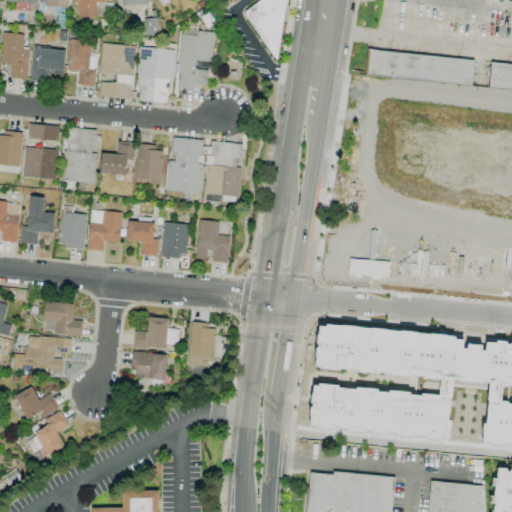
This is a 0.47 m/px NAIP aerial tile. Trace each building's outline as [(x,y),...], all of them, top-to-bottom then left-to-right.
[(68,7),(68,0),(38,0),(38,12),(55,13),(55,7),(68,7)] [(96,16),(95,3),(106,2),(106,0),(75,0),(76,17),(96,16)] [(277,55),(284,0),(257,0),(241,11),(273,58),(277,55)] [(213,32),(196,31),(196,35),(178,34),(176,88),(192,89),(192,84),(206,85),(206,70),(193,69),(193,61),(211,61),(213,32)] [(9,78),(26,79),(27,49),(22,49),(22,34),(1,33),(0,63),(9,64),(9,78)] [(76,85),(93,86),(94,56),(89,56),(89,40),(67,39),(66,71),(77,71),(76,85)] [(130,99),(133,45),(100,43),(99,73),(116,74),(115,83),(99,82),(98,97),(130,99)] [(64,51),(33,47),(29,77),(60,81),(64,51)] [(171,49),(138,47),(135,100),(167,102),(171,49)] [(366,74),(470,85),(473,60),(369,49),(366,74)] [(511,64),(489,63),(487,89),(511,90),(511,64)] [(57,140),(58,125),(27,124),(27,139),(57,140)] [(95,154),(92,153),(94,129),(66,127),(62,180),(93,182),(95,154)] [(21,134),(0,131),(0,164),(17,166),(21,134)] [(202,139),(171,138),(170,157),(167,157),(165,191),(199,193),(201,162),(200,162),(202,139)] [(100,153),(98,172),(124,175),(125,160),(130,160),(132,143),(116,141),(114,154),(100,153)] [(203,194),(237,196),(239,167),(237,167),(238,143),(210,141),(209,154),(205,154),(203,194)] [(133,179),(160,180),(161,146),(135,145),(133,179)] [(56,149),(22,148),(21,178),(55,179),(56,149)] [(52,233),(53,213),(41,212),(42,198),(25,197),(23,244),(36,244),(36,232),(52,233)] [(0,241),(16,242),(17,202),(0,201),(0,230),(0,231),(0,235),(0,241)] [(120,212),(88,210),(86,250),(102,250),(102,242),(118,242),(120,212)] [(83,247),(85,213),(59,212),(58,246),(83,247)] [(217,221),(196,220),(195,258),(205,259),(206,250),(211,251),(210,262),(226,262),(227,235),(216,235),(217,221)] [(138,255),(156,256),(157,238),(152,238),(152,222),(126,221),(125,241),(139,242),(138,255)] [(160,256),(185,257),(187,224),(161,223),(160,256)] [(387,277),(388,261),(348,259),(347,275),(387,277)] [(72,304),(42,301),(40,320),(53,322),(52,334),(79,336),(80,321),(71,320),(72,304)] [(0,302),(0,333),(7,335),(10,325),(1,322),(5,304),(0,302)] [(133,330),(131,348),(148,350),(148,347),(163,349),(166,319),(147,317),(146,332),(133,330)] [(190,322),(186,365),(212,367),(215,328),(208,328),(208,323),(190,322)] [(511,341),(317,324),(313,367),(438,379),(437,395),(311,383),(307,427),(447,440),(453,382),(487,385),(481,444),(511,446),(511,341)] [(27,336),(26,347),(23,346),(23,354),(13,353),(11,370),(32,372),(32,366),(59,369),(60,360),(52,359),(52,352),(68,354),(70,339),(37,336),(37,337),(27,336)] [(131,352),(129,369),(134,370),(133,376),(163,379),(165,355),(131,352)] [(12,396),(25,419),(39,411),(42,416),(57,408),(48,393),(37,399),(29,386),(12,396)] [(32,432),(45,455),(63,445),(55,432),(66,426),(58,411),(43,419),(46,424),(32,432)] [(491,511),(511,511),(511,470),(494,469),(491,511)] [(330,474),(331,471),(392,477),(389,511),(304,511),(308,472),(330,474)] [(484,511),(486,485),(427,482),(425,511),(484,511)] [(89,511),(89,507),(120,508),(120,491),(156,490),(156,511),(89,511)]
